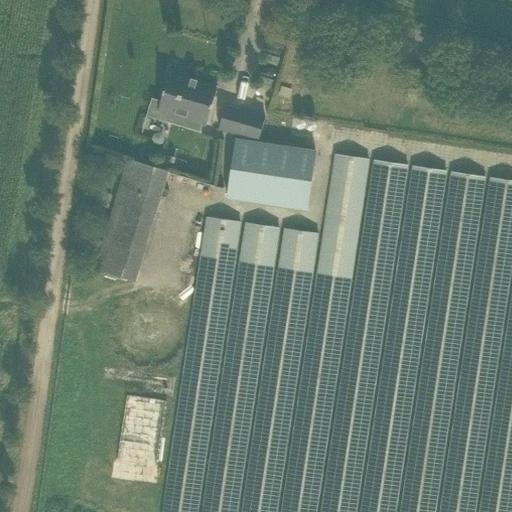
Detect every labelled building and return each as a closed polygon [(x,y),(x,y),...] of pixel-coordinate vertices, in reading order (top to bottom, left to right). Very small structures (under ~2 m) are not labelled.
[(158,110),(206,124),(217,86),(169,72),(158,110)] [(278,95),(289,98),(291,89),(280,86),(278,95)] [(265,117),(239,109),(225,105),(219,128),(258,140),(265,117)] [(227,198),(306,210),(315,151),(236,139),(227,198)] [(94,270),(136,283),(168,171),(126,159),(94,270)] [(164,296),(155,294),(146,293),(140,294),(134,296),(126,302),(121,306),(116,314),(114,320),(113,329),(114,339),(118,347),(123,355),(128,359),(134,362),(143,365),(149,365),(155,365),(164,362),(172,357),(179,350),(182,345),(184,339),(185,329),(184,320),(183,317),(180,311),(175,304),(170,300),(164,296)]
